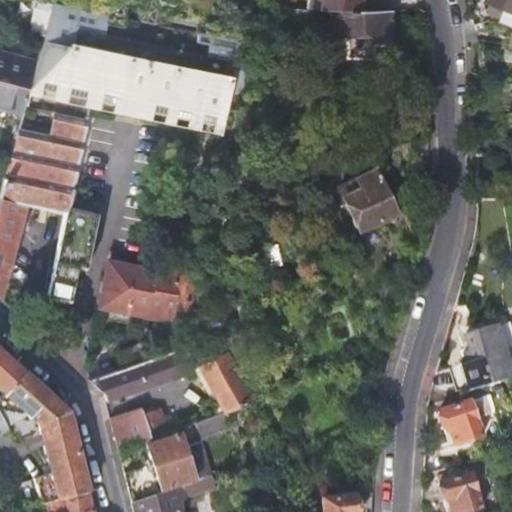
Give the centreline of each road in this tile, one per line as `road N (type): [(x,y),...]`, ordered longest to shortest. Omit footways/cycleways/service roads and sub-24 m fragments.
road 1 (unclassified): [(441,0),(450,42),(453,186),(447,251),(406,387),(398,511)]
road 2 (unknown): [(47,345),(80,308),(96,273),(122,126)]
road 3 (residential): [(0,320),(79,394),(115,511)]
